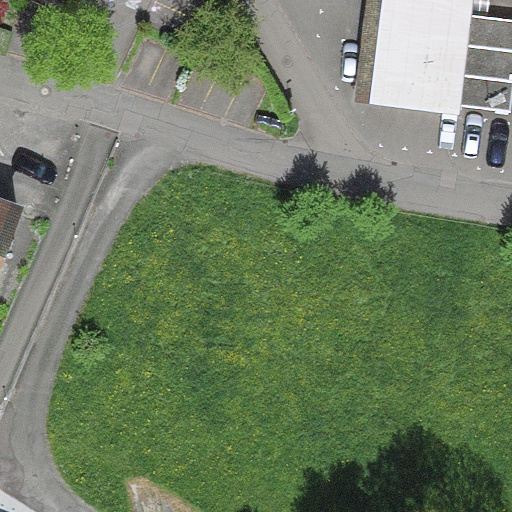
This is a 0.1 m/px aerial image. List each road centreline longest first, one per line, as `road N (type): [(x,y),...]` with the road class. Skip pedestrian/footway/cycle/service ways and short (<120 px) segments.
road 1 (residential): [(345,174),(0,88)]
road 2 (residential): [(345,174),(242,0)]
road 3 (residential): [(511,204),(345,174)]
